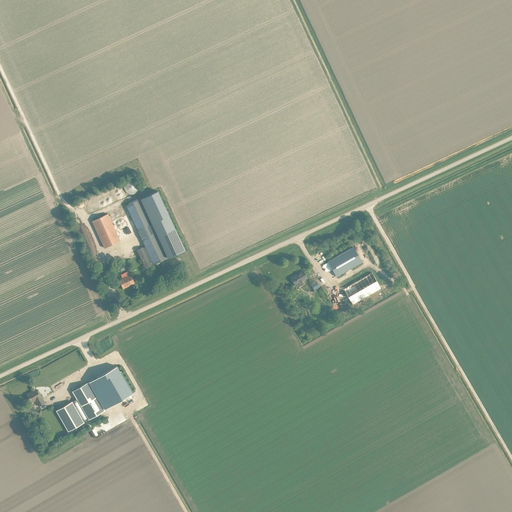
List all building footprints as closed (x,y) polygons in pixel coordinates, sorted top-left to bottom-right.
[(131,195),(132,195),(133,195),(134,194),(135,194),(136,193),(137,192),(138,191),(138,190),(139,190),(139,189),(139,188),(139,187),(139,186),(139,185),(138,184),(138,183),(137,182),(136,181),(135,181),(135,180),(134,180),(133,180),(132,180),(131,180),(130,180),(129,180),(128,180),(128,181),(127,181),(126,182),(125,183),(125,184),(125,185),(124,185),(124,186),(124,187),(124,188),(124,189),(125,190),(125,191),(126,192),(127,193),(128,194),(129,194),(130,194),(130,195),(131,195)] [(121,185),(79,204),(86,219),(128,199),(126,197),(121,186),(121,185)] [(158,192),(142,200),(170,260),(185,253),(158,192)] [(126,206),(153,265),(167,258),(140,199),(126,206)] [(92,222),(104,248),(120,241),(108,214),(92,222)] [(137,250),(145,269),(151,266),(142,248),(137,250)] [(328,262),(336,277),(362,262),(353,248),(328,262)] [(335,294),(344,310),(393,282),(384,265),(335,294)] [(291,278),(295,285),(294,285),(296,289),(304,284),(302,281),(307,278),(303,271),(291,278)] [(119,280),(123,289),(134,284),(130,275),(119,280)] [(316,283),(310,288),(312,292),(319,286),(316,283)] [(106,409),(131,394),(115,365),(89,381),(106,409)] [(73,392),(89,419),(104,410),(88,383),(73,392)] [(27,395),(31,403),(35,401),(39,407),(45,403),(40,394),(39,394),(36,389),(27,395)] [(57,411),(68,431),(83,422),(72,402),(57,411)]
